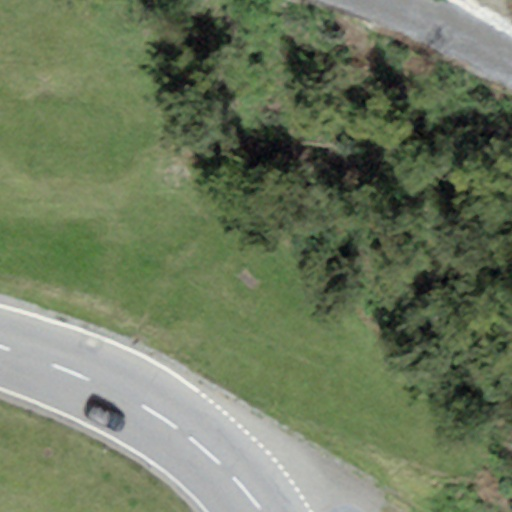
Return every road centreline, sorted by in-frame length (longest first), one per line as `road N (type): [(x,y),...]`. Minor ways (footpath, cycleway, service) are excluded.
road 1 (tertiary): [(0,347),(74,372),(150,411),(208,455),(258,511)]
road 2 (track): [(511,72),(334,0)]
road 3 (track): [(208,455),(385,511)]
